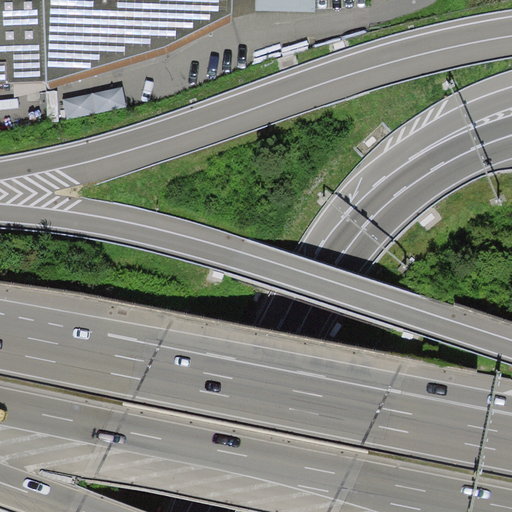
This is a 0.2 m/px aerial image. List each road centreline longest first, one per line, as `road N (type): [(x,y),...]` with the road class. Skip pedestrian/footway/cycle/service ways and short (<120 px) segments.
road 1 (motorway): [(511,26),(408,48),(113,147),(0,171)]
road 2 (motorway): [(511,348),(158,237),(0,212)]
road 3 (motorway): [(0,404),(503,511)]
road 4 (motorway): [(412,168),(332,248),(202,511)]
road 5 (motorway): [(374,414),(0,338)]
road 6 (motorway): [(511,442),(374,414)]
road 7 (motorway): [(511,426),(374,414)]
road 8 (motorway): [(511,97),(459,124),(412,168)]
